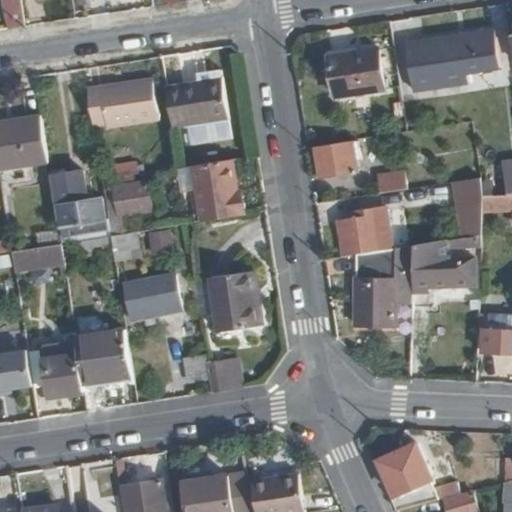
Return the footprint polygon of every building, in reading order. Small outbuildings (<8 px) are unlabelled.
[(24,0),(5,0),(9,30),(28,27),(24,0)] [(502,66),(497,30),(459,35),(465,72),(502,66)] [(387,89),(381,49),(332,56),(337,96),(387,89)] [(228,119),(222,77),(167,85),(173,127),(228,119)] [(163,118),(156,78),(89,88),(95,124),(110,123),(111,127),(163,118)] [(0,163),(49,156),(42,114),(0,120),(0,163)] [(360,171),(356,140),(319,146),(323,177),(360,171)] [(242,214),(234,157),(190,164),(198,221),(242,214)] [(140,171),(139,160),(101,166),(103,177),(140,171)] [(107,229),(103,198),(91,199),(87,170),(56,174),(65,234),(107,229)] [(410,187),(407,170),(381,173),(383,191),(410,187)] [(153,176),(115,185),(122,216),(160,206),(153,176)] [(511,225),(511,193),(485,195),(484,227),(511,225)] [(122,232),(117,198),(107,199),(112,234),(122,232)] [(381,249),(376,213),(340,218),(345,255),(361,252),(381,249)] [(153,231),(154,252),(174,251),(173,230),(153,231)] [(121,260),(145,254),(140,231),(116,237),(121,260)] [(0,239),(0,252),(12,252),(12,239),(0,239)] [(477,282),(476,257),(447,259),(446,248),(451,247),(450,239),(417,244),(416,279),(437,281),(438,286),(477,282)] [(65,256),(63,242),(13,250),(15,264),(65,256)] [(416,279),(417,244),(381,249),(361,252),(358,325),(398,327),(399,292),(415,293),(416,279)] [(260,324),(252,271),(212,278),(220,331),(260,324)] [(185,313),(180,279),(140,285),(142,300),(133,301),(135,320),(185,313)] [(511,353),(511,317),(481,317),(480,352),(511,353)] [(134,372),(127,328),(78,336),(80,350),(85,380),(134,372)] [(34,385),(28,348),(0,352),(0,394),(2,395),(2,389),(34,385)] [(85,380),(80,350),(47,356),(53,395),(86,390),(85,380)] [(208,361),(207,353),(185,357),(186,370),(209,368),(208,361)] [(231,388),(226,359),(208,361),(209,368),(213,391),(231,388)] [(436,489),(418,446),(383,459),(397,494),(391,496),(398,511),(447,499),(462,495),(459,483),(436,489)] [(499,478),(511,477),(511,457),(498,458),(499,478)] [(307,511),(311,511),(304,470),(257,478),(262,511),(307,511)] [(240,511),(234,474),(190,481),(194,511),(240,511)] [(166,511),(162,481),(123,486),(126,511),(166,511)] [(489,511),(492,511),(487,489),(462,495),(447,499),(450,511),(489,511)]
